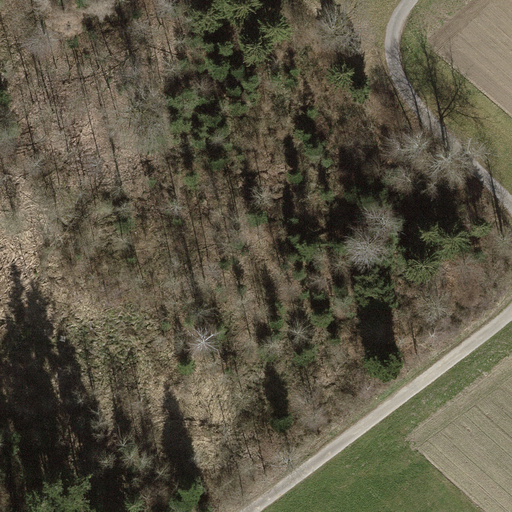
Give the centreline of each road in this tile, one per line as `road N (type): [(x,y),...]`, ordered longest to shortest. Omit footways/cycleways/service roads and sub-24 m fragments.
road 1 (track): [(511,319),(249,511)]
road 2 (track): [(418,0),(400,17),(390,44),(398,83),(511,210)]
